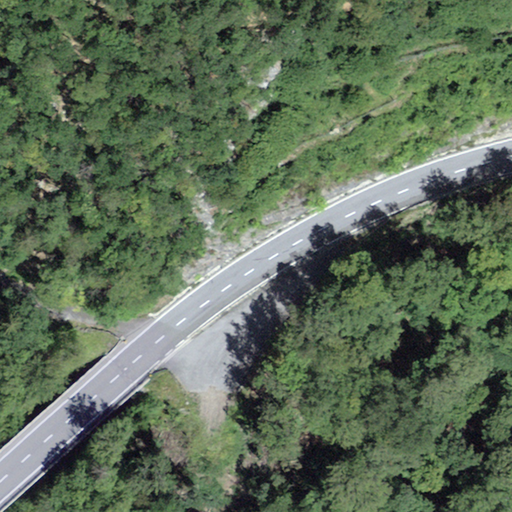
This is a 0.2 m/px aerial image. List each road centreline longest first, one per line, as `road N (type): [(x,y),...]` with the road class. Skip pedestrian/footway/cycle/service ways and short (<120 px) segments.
road 1 (primary): [(511,158),(422,183),(299,242),(171,327),(0,479)]
road 2 (track): [(0,301),(23,317),(78,327),(171,327)]
